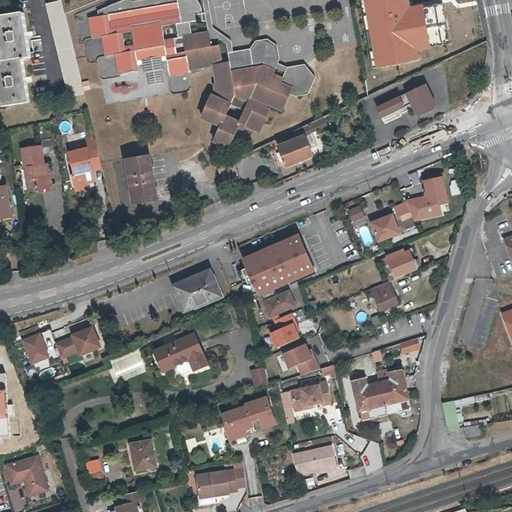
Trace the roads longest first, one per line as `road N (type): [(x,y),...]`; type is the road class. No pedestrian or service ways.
road 1 (primary): [(498,114),(91,281),(0,302)]
road 2 (residential): [(417,463),(431,440),(430,375),(442,322),(473,217),(498,184)]
road 3 (residential): [(285,511),(417,463)]
